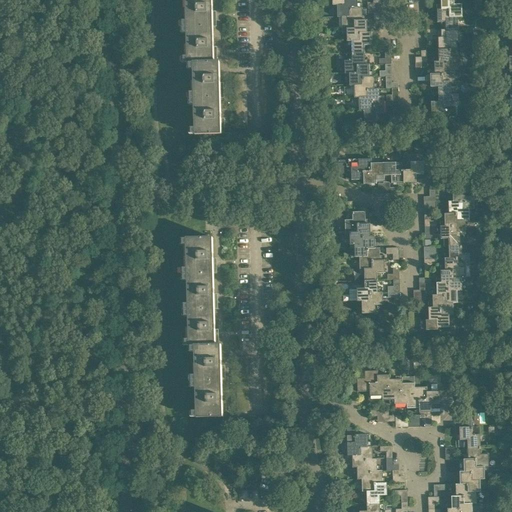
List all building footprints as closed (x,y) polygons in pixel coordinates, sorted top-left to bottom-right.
[(185,0),(186,10),(212,9),(212,0),(185,0)] [(338,18),(342,18),(342,17),(349,17),(349,9),(358,9),(358,8),(357,0),(344,0),(345,5),(337,5),(338,18)] [(441,0),(442,9),(442,10),(449,10),(449,18),(458,17),(462,17),(462,4),(454,5),(454,0),(441,0)] [(342,30),(347,30),(347,29),(355,29),(354,21),(362,21),(362,20),(362,8),(358,8),(358,9),(349,9),(349,17),(342,17),(342,18),(342,30)] [(188,64),(193,64),(214,62),(212,9),(186,10),(188,64)] [(441,30),(445,30),(445,29),(458,29),(458,17),(449,18),(449,10),(442,10),(442,9),(437,10),(438,23),(441,22),(441,30)] [(347,42),(351,41),(359,41),(359,33),(367,33),(367,32),(367,20),(362,20),(362,21),(354,21),(355,29),(347,29),(347,30),(347,42)] [(438,37),(438,50),(451,50),(451,42),(459,42),(458,29),(445,29),(445,30),(446,37),(438,37)] [(351,41),(352,53),(365,53),(364,45),(372,45),(372,32),(367,32),(367,33),(359,33),(359,41),(351,41)] [(438,50),(439,62),(446,62),(446,70),(455,69),(455,70),(459,69),(459,57),(451,57),(451,50),(438,50)] [(345,74),(349,74),(349,73),(357,73),(357,65),(365,65),(365,53),(352,53),(352,61),(344,61),(345,74)] [(214,62),(193,64),(195,135),(221,134),(219,62),(214,62)] [(434,62),(435,74),(442,74),(442,82),(451,82),(455,82),(455,70),(455,69),(446,70),(446,62),(439,62),(434,62)] [(350,86),(354,86),(362,85),(361,77),(370,77),(369,64),(365,65),(357,65),(357,73),(349,73),(349,74),(350,86)] [(438,87),(439,94),(451,94),(451,82),(442,82),(442,74),(435,74),(430,74),(431,87),(438,87)] [(354,98),(359,98),(367,98),(367,89),(375,89),(374,76),(370,77),(361,77),(362,85),(354,86),(354,98)] [(359,110),(364,110),(372,109),(371,101),(380,101),(379,89),(375,89),(367,89),(367,98),(359,98),(359,110)] [(431,102),(431,115),(449,114),(448,106),(452,106),(451,94),(439,94),(439,102),(431,102)] [(364,110),(364,122),(377,121),(377,114),(384,113),(384,101),(380,101),(371,101),(372,109),(364,110)] [(372,171),(371,163),(372,163),(371,159),(359,159),(349,160),(349,164),(346,164),(346,160),(337,160),(338,174),(339,174),(345,174),(351,174),(351,180),(363,180),(364,180),(363,172),(372,171)] [(411,170),(403,170),(404,183),(416,182),(416,179),(424,179),(424,175),(424,162),(410,162),(411,170)] [(364,180),(363,180),(364,184),(376,184),(376,182),(384,182),(384,176),(383,176),(383,163),(372,163),(371,163),(372,171),(363,172),(364,180)] [(396,163),(383,163),(383,176),(384,176),(391,175),(391,183),(404,183),(403,170),(396,170),(396,163)] [(452,189),(453,201),(453,202),(461,201),(461,209),(469,209),(474,209),(473,196),(465,197),(465,189),(452,189)] [(448,201),(449,214),(457,214),(457,222),(465,221),(465,222),(470,222),(469,209),(461,209),(461,201),(453,202),(453,201),(448,201)] [(345,233),(350,233),(358,232),(357,225),(366,225),(366,224),(365,212),(352,212),(353,214),(347,214),(347,220),(345,220),(345,233)] [(444,214),(445,226),(452,226),(453,234),(461,234),(466,234),(465,222),(465,221),(457,222),(457,214),(449,214),(444,214)] [(354,245),(362,245),(362,237),(370,237),(370,236),(370,224),(366,224),(366,225),(357,225),(358,232),(350,233),(350,245),(354,245)] [(461,246),(461,234),(453,234),(452,226),(445,226),(440,226),(441,239),(444,239),(444,246),(449,246),(461,246)] [(355,257),(359,257),(359,256),(367,256),(367,248),(375,248),(375,236),(370,236),(370,237),(362,237),(362,245),(354,245),(355,257)] [(186,238),(188,292),(214,291),(212,238),(186,238)] [(449,246),(449,258),(457,258),(457,266),(465,266),(470,266),(469,253),(462,253),(461,246),(449,246)] [(360,269),(364,269),(371,268),(371,261),(380,260),(380,248),(375,248),(367,248),(367,256),(359,256),(359,257),(360,269)] [(444,258),(445,270),(445,271),(453,270),(453,278),(461,278),(465,278),(465,266),(457,266),(457,258),(449,258),(444,258)] [(364,269),(364,281),(377,281),(377,273),(385,273),(384,260),(380,260),(371,261),(371,268),(364,269)] [(440,270),(441,283),(448,282),(449,290),(457,290),(462,290),(461,278),(453,278),(453,270),(445,271),(445,270),(440,270)] [(378,292),(377,281),(364,281),(364,288),(357,288),(357,289),(350,289),(350,301),(357,301),(357,302),(362,301),(369,301),(369,293),(378,293),(378,292)] [(436,283),(437,295),(444,295),(445,303),(453,303),(458,303),(457,290),(449,290),(448,282),(441,283),(436,283)] [(189,346),(195,346),(215,344),(214,291),(188,292),(189,346)] [(362,301),(362,313),(375,313),(375,305),(382,305),(382,292),(378,292),(378,293),(369,293),(369,301),(362,301)] [(432,295),(433,307),(440,307),(441,315),(449,315),(454,315),(453,303),(445,303),(444,295),(437,295),(432,295)] [(433,307),(428,307),(429,320),(421,320),(421,324),(414,324),(409,324),(409,330),(437,330),(437,328),(449,327),(449,315),(441,315),(440,307),(433,307)] [(215,344),(195,346),(197,418),(223,417),(221,344),(215,344)] [(358,392),(370,392),(370,384),(378,383),(378,375),(378,371),(365,371),(365,379),(357,379),(358,392)] [(370,396),(382,396),(382,387),(390,387),(390,379),(390,375),(378,375),(378,383),(370,384),(370,392),(370,396)] [(382,400),(394,400),(395,400),(395,392),(401,391),(401,383),(402,383),(402,379),(390,379),(390,387),(382,387),(382,396),(382,400)] [(395,404),(407,404),(407,395),(415,395),(414,387),(415,387),(415,383),(402,383),(401,383),(401,391),(395,392),(395,400),(394,400),(395,404)] [(407,408),(419,408),(419,400),(427,400),(427,391),(427,387),(415,387),(414,387),(415,395),(407,395),(407,404),(407,408)] [(419,408),(419,412),(432,412),(432,404),(440,404),(440,406),(452,406),(451,392),(439,392),(439,391),(427,391),(427,400),(419,400),(419,408)] [(472,434),(471,415),(465,415),(459,415),(459,427),(459,440),(463,440),(463,448),(467,447),(480,447),(480,434),(472,434)] [(348,456),(352,455),(360,455),(360,447),(368,447),(368,446),(367,434),(355,435),(354,425),(347,425),(347,443),(348,456)] [(352,468),(357,468),(357,467),(365,467),(364,459),(373,459),(373,458),(372,446),(368,446),(368,447),(360,447),(360,455),(352,455),(352,468)] [(467,447),(468,459),(475,459),(475,467),(484,467),(489,467),(488,454),(481,454),(480,447),(467,447)] [(357,480),(362,480),(370,479),(369,471),(377,471),(377,470),(377,458),(373,458),(373,459),(364,459),(365,467),(357,467),(357,468),(357,480)] [(463,459),(464,471),(464,472),(472,471),(472,479),(480,479),(485,479),(484,467),(475,467),(475,459),(468,459),(463,459)] [(362,492),(366,492),(366,491),(374,491),(374,483),(382,483),(382,470),(377,470),(377,471),(369,471),(370,479),(362,480),(362,492)] [(459,471),(460,484),(468,484),(468,492),(476,491),(476,492),(481,492),(480,479),(472,479),(472,471),(464,472),(464,471),(459,471)] [(366,492),(367,504),(380,503),(379,496),(387,495),(387,482),(382,483),(374,483),(374,491),(366,491),(366,492)] [(455,484),(456,496),(464,496),(464,504),(472,504),(477,504),(476,492),(476,491),(468,492),(468,484),(460,484),(455,484)] [(451,496),(451,508),(451,509),(460,508),(459,511),(472,511),(472,504),(464,504),(464,496),(456,496),(451,496)] [(359,511),(379,511),(380,503),(367,504),(367,511),(359,511)]
